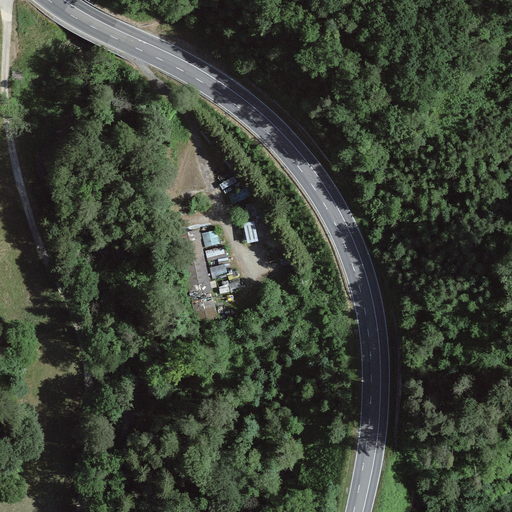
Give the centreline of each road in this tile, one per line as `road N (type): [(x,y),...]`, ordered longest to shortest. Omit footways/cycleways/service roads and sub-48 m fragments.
road 1 (primary): [(50,0),(242,109),(323,201),(361,290),(370,343),(371,412),(353,511)]
road 2 (track): [(6,0),(3,86),(12,152),(87,370),(79,511)]
